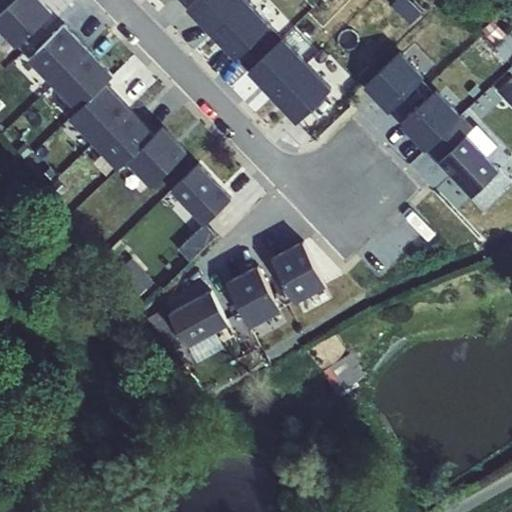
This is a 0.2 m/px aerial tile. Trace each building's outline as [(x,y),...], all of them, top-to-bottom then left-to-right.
[(0,0),(0,15),(16,0),(0,0)] [(16,0),(0,15),(0,27),(22,50),(59,14),(44,0),(16,0)] [(208,34),(243,0),(197,0),(186,11),(208,34)] [(240,65),(275,31),(243,0),(208,34),(240,65)] [(482,31),(496,46),(508,34),(493,20),(482,31)] [(55,82),(91,51),(65,25),(32,58),(55,82)] [(511,29),(508,34),(496,46),(511,60),(511,59),(511,29)] [(270,98),(305,62),(279,37),(245,70),(270,98)] [(91,51),(55,82),(79,107),(106,82),(114,74),(91,51)] [(399,55),(365,87),(392,115),(426,84),(399,55)] [(334,89),(305,62),(270,98),(297,126),(334,89)] [(95,141),(130,107),(106,82),(79,107),(70,116),(95,141)] [(426,84),(392,115),(426,152),(460,118),(426,84)] [(155,132),(130,107),(95,141),(119,167),(127,159),(155,132)] [(460,118),(426,152),(470,198),(499,168),(469,135),(473,131),(460,118)] [(127,159),(152,185),(191,149),(163,124),(155,132),(127,159)] [(196,164),(171,190),(205,223),(230,197),(196,164)] [(303,240),(274,257),(298,300),(327,284),(303,240)] [(259,264),(229,280),(254,324),(283,307),(259,264)] [(212,290),(172,312),(189,344),(230,322),(212,290)]
